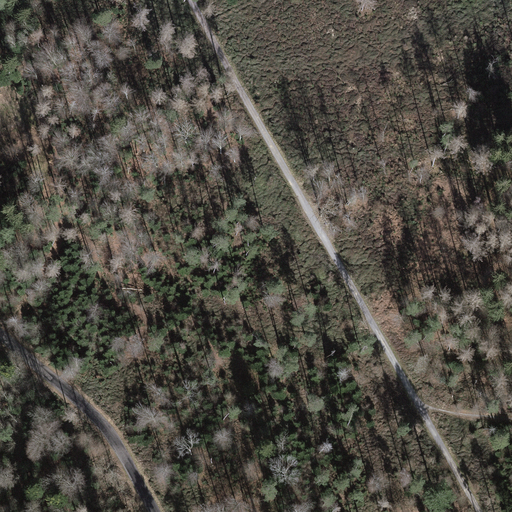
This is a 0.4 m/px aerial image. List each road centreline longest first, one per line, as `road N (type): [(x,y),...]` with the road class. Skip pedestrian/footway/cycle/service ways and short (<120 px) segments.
road 1 (track): [(191,0),(478,511)]
road 2 (unclassified): [(0,333),(111,434),(154,511)]
